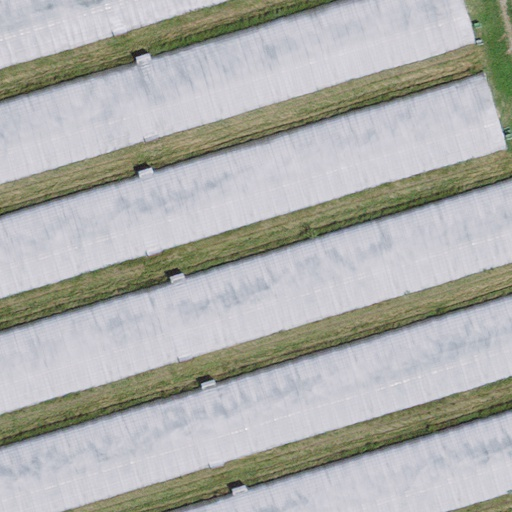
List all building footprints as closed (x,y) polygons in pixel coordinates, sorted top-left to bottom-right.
[(0,0),(0,59),(231,0),(0,0)] [(0,175),(479,46),(466,0),(356,0),(0,96),(0,175)] [(0,284),(510,165),(493,91),(0,206),(0,284)] [(511,188),(0,326),(0,405),(511,267),(511,188)] [(0,511),(511,389),(511,311),(0,433),(0,511)] [(459,511),(511,499),(511,421),(142,511),(459,511)]
